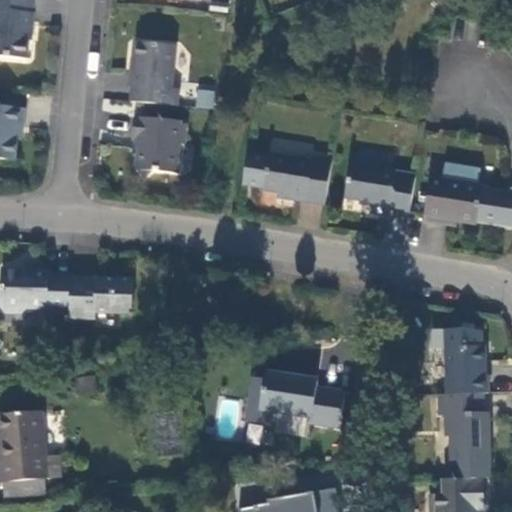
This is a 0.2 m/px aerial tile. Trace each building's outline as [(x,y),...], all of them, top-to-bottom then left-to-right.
[(0,0),(0,57),(26,60),(29,31),(31,31),(34,0),(0,0)] [(175,48),(137,44),(135,70),(131,70),(130,87),(133,87),(131,102),(178,107),(180,91),(171,90),(175,48)] [(213,108),(215,90),(198,89),(196,107),(213,108)] [(0,107),(0,159),(15,161),(19,126),(23,126),(25,110),(0,107)] [(186,123),(135,119),(133,139),(142,140),(139,171),(142,175),(148,176),(152,172),(175,175),(178,144),(184,145),(186,123)] [(324,204),(331,160),(310,157),(310,160),(268,153),(262,189),(289,193),(288,199),(324,204)] [(409,211),(415,175),(397,172),(398,169),(353,162),(347,197),(373,201),(372,212),(391,215),(392,208),(409,211)] [(477,225),(483,186),(479,185),(481,170),(447,165),(445,179),(432,177),(425,221),(443,224),(444,219),(477,225)] [(42,266),(0,265),(0,308),(2,311),(17,312),(21,307),(43,308),(43,312),(68,313),(68,311),(69,275),(69,273),(47,272),(42,266)] [(204,273),(186,273),(186,285),(203,285),(204,273)] [(129,277),(69,275),(68,311),(68,313),(68,316),(92,317),(93,312),(128,313),(129,277)] [(486,347),(447,347),(448,395),(485,394),(490,394),(489,377),(487,376),(486,347)] [(310,423),(339,428),(345,392),(317,387),(319,380),(282,374),(282,371),(267,368),(265,378),(254,376),(246,420),(269,424),(272,411),(311,418),(310,423)] [(485,394),(440,395),(440,418),(447,417),(447,436),(451,437),(453,480),(485,479),(491,479),(490,414),(485,414),(485,394)] [(41,413),(0,417),(0,484),(2,485),(44,481),(60,480),(58,458),(45,459),(41,413)] [(485,479),(453,480),(445,480),(445,496),(432,496),(432,511),(478,511),(486,510),(485,479)] [(44,481),(2,485),(4,499),(45,496),(44,481)] [(338,511),(334,488),(230,505),(231,511),(338,511)]
